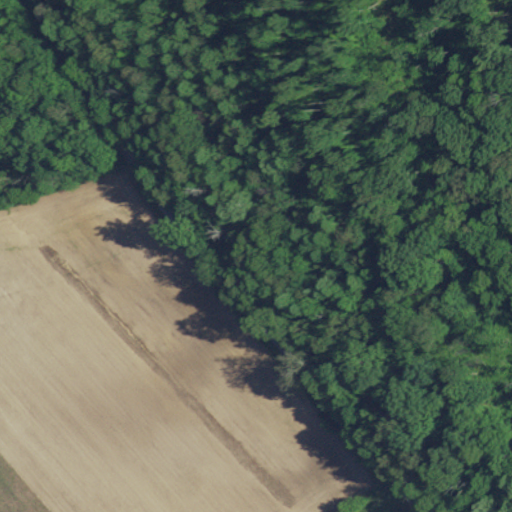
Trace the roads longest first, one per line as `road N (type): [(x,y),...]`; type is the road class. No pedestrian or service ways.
road 1 (residential): [(427,511),(127,144)]
road 2 (residential): [(127,144),(40,0)]
